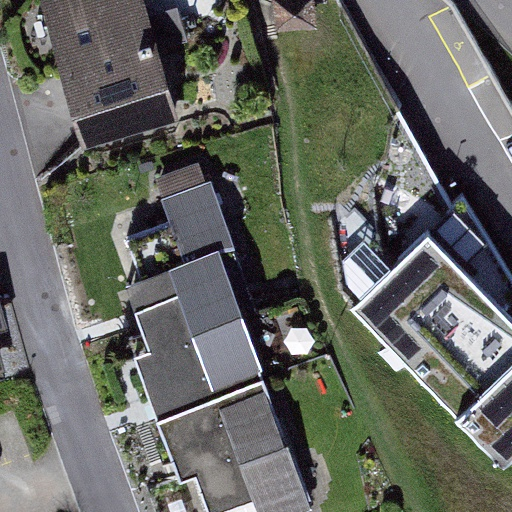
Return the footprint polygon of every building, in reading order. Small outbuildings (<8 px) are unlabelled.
[(140,0),(57,0),(56,0),(85,124),(166,105),(140,0)] [(314,0),(274,0),(277,32),(317,29),(314,0)] [(149,341),(239,308),(215,243),(232,237),(209,177),(161,195),(183,255),(125,276),(149,341)] [(511,448),(511,314),(427,227),(351,301),(503,457),(511,448)] [(132,347),(162,427),(269,388),(239,308),(149,341),(132,347)] [(269,388),(162,427),(179,471),(195,465),(212,511),(285,511),(311,502),(269,388)]
